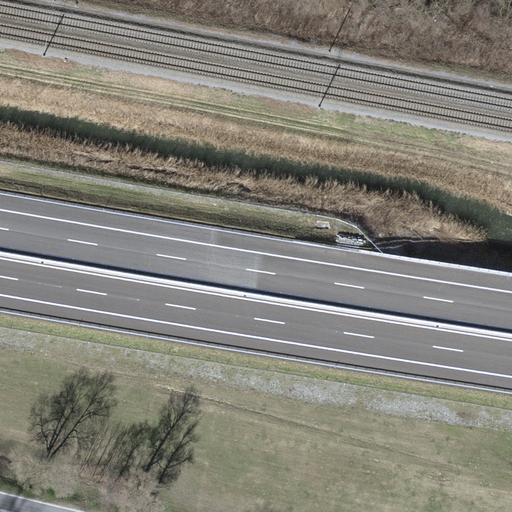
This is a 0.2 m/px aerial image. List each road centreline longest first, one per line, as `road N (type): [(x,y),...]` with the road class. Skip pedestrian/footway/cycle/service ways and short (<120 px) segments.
road 1 (track): [(511,166),(0,72)]
road 2 (motorway): [(0,276),(511,358)]
road 3 (motorway): [(511,310),(0,228)]
